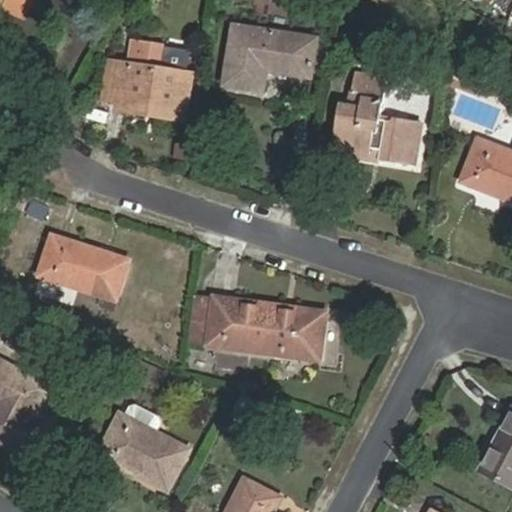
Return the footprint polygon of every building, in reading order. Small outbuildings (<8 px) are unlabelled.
[(0,0),(0,3),(22,13),(27,0),(0,0)] [(0,21),(15,29),(22,13),(0,3),(0,21)] [(285,68),(284,73),(317,79),(322,39),(239,27),(230,89),(269,95),(273,72),(273,66),(285,68)] [(128,102),(186,112),(192,76),(120,64),(115,100),(128,102)] [(477,100),(481,92),(453,77),(451,86),(477,100)] [(383,153),(381,166),(417,172),(424,128),(384,121),(390,85),(356,79),(354,96),(366,98),(363,113),(351,111),(342,110),(334,151),(372,158),(373,151),(383,153)] [(366,98),(354,96),(351,111),(363,113),(366,98)] [(184,121),(186,112),(128,102),(127,112),(184,121)] [(511,205),(511,155),(480,143),(464,186),(511,205)] [(333,158),(381,166),(383,153),(373,151),(372,158),(334,151),(333,158)] [(117,302),(131,263),(52,235),(38,275),(117,302)] [(197,346),(215,349),(221,299),(203,297),(197,346)] [(221,299),(215,349),(328,364),(335,315),(297,310),(297,315),(241,308),(242,303),(221,299)] [(39,417),(52,390),(0,363),(0,407),(5,410),(0,419),(0,444),(37,464),(57,426),(39,417)] [(130,420),(160,436),(165,426),(163,421),(140,409),(135,410),(130,420)] [(120,460),(117,466),(172,495),(194,453),(160,436),(130,420),(125,417),(107,453),(120,460)] [(511,494),(511,419),(484,481),(511,494)] [(104,459),(117,466),(120,460),(107,453),(104,459)] [(279,511),(286,499),(251,480),(233,511),(279,511)]
